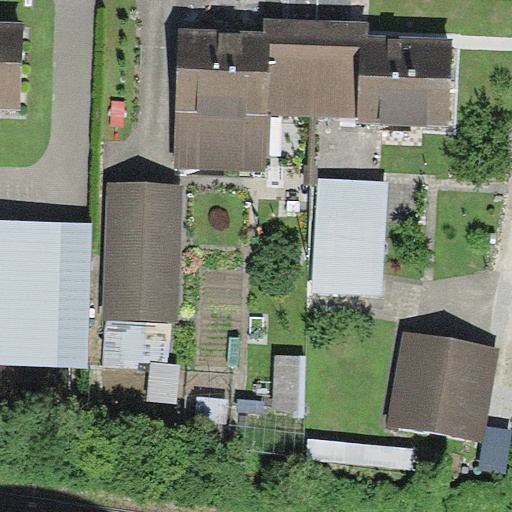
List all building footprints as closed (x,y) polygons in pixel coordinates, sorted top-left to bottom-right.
[(264,21),(264,37),(273,37),(271,118),(360,119),(361,40),(370,40),(370,23),(264,21)] [(0,113),(21,115),(25,26),(0,24),(0,113)] [(179,172),(269,176),(271,118),(273,37),(264,37),(186,33),(179,172)] [(360,127),(455,127),(455,41),(370,40),(361,40),(360,119),(360,127)] [(386,186),(320,183),(315,290),(381,293),(386,186)] [(186,189),(106,185),(100,322),(180,326),(186,189)] [(0,365),(2,366),(93,367),(94,224),(0,223),(0,365)] [(484,445),(500,351),(404,335),(388,430),(484,445)]
